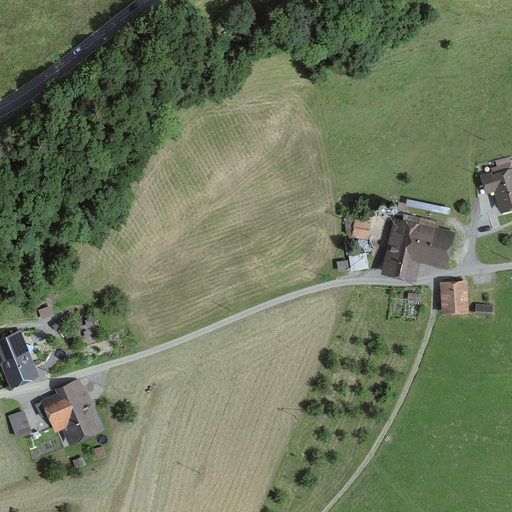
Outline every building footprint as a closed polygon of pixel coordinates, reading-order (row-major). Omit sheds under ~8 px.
[(511,164),(511,160),(492,165),(494,174),(481,178),(485,192),(494,190),(501,212),(511,208),(511,164)] [(435,224),(395,215),(383,271),(413,278),(417,258),(444,264),(451,231),(435,227),(435,224)] [(354,220),(351,241),(367,243),(370,223),(354,220)] [(350,274),(369,270),(366,254),(347,257),(350,274)] [(465,283),(441,284),(442,315),(466,313),(465,283)] [(19,334),(0,341),(0,361),(9,385),(35,376),(19,334)] [(58,395),(43,402),(55,429),(61,427),(69,443),(99,430),(77,382),(56,391),(58,395)] [(30,409),(9,417),(16,437),(37,430),(30,409)]
